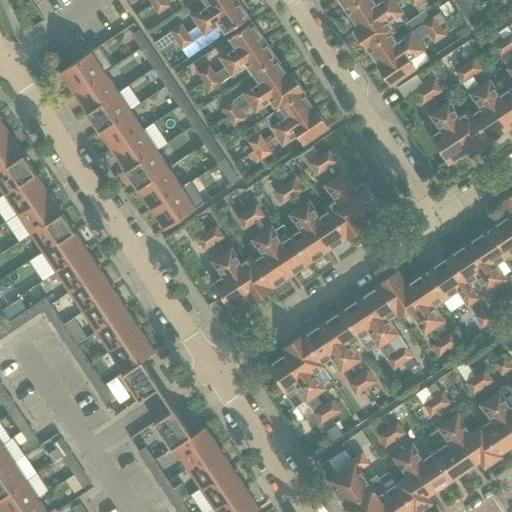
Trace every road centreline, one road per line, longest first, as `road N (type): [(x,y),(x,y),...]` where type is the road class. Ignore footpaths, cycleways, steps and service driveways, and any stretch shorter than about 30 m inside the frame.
road 1 (residential): [(213,368),(0,49)]
road 2 (residential): [(213,368),(437,220)]
road 3 (residential): [(437,220),(290,0)]
road 4 (residential): [(306,511),(213,368)]
